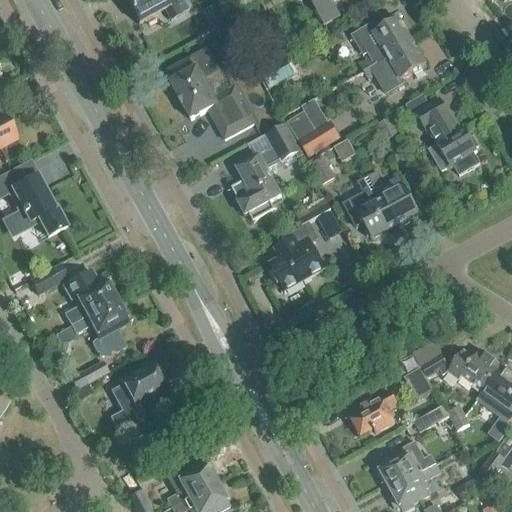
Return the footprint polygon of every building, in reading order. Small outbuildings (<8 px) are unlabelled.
[(189,11),(182,0),(123,0),(138,26),(164,11),(170,22),(189,11)] [(279,4),(285,0),(256,0),(263,11),(279,4)] [(340,0),(304,0),(320,25),(334,18),(327,7),(333,4),(335,7),(342,4),(340,0)] [(388,61),(412,46),(406,35),(409,34),(404,27),(402,28),(398,22),(386,30),(381,21),(351,39),(363,59),(367,56),(370,60),(359,67),(363,74),(388,61)] [(388,61),(363,74),(367,81),(374,77),(386,97),(403,87),(402,84),(414,77),(416,79),(423,75),(422,72),(426,69),(412,46),(388,61)] [(191,61),(169,73),(174,83),(170,85),(191,123),(208,113),(225,142),(255,126),(238,95),(232,98),(212,62),(206,52),(191,61)] [(269,91),(294,78),(285,62),(260,75),(269,91)] [(426,132),(428,131),(450,169),(453,167),(459,177),(480,165),(474,155),(477,153),(475,150),(478,148),(473,139),(470,141),(464,131),(456,135),(447,120),(451,118),(441,101),(427,108),(416,115),(426,132)] [(406,107),(402,109),(389,117),(394,128),(412,117),(406,107)] [(304,115),(286,126),(308,160),(338,141),(330,127),(316,136),(304,115)] [(0,150),(17,142),(4,119),(0,121),(0,150)] [(398,136),(389,121),(381,126),(389,141),(398,136)] [(273,151),(281,164),(300,153),(285,125),(265,136),(273,151)] [(238,204),(246,218),(249,216),(253,224),(275,212),(270,204),(281,198),(266,172),(281,164),(273,151),(236,171),(244,184),(231,191),(238,203),(238,204)] [(307,164),(319,187),(333,179),(321,156),(307,164)] [(32,162),(0,179),(0,202),(10,197),(17,193),(27,212),(20,216),(7,223),(16,238),(43,224),(52,240),(71,230),(59,208),(58,209),(32,162)] [(368,177),(395,227),(398,225),(399,227),(409,222),(408,220),(419,214),(399,177),(383,186),(376,173),(368,177)] [(371,240),(395,227),(368,177),(357,183),(363,194),(343,205),(356,228),(363,224),(364,228),(363,229),(367,236),(369,235),(371,240)] [(311,206),(295,215),(303,228),(332,212),(324,199),(311,206)] [(344,235),(334,217),(322,224),(332,242),(344,235)] [(270,268),(285,295),(326,272),(309,243),(296,250),(288,236),(271,246),(280,262),(270,268)] [(32,285),(38,296),(40,299),(68,282),(59,268),(32,285)] [(70,331),(117,305),(112,296),(113,293),(109,285),(106,285),(105,283),(98,287),(91,275),(70,287),(77,299),(76,299),(81,310),(64,320),(70,331)] [(122,314),(117,305),(70,331),(75,339),(91,330),(98,342),(93,345),(92,347),(97,356),(100,357),(99,360),(110,361),(111,356),(117,356),(126,351),(117,333),(129,326),(128,324),(129,321),(125,314),(122,314)] [(459,382),(462,379),(483,394),(500,373),(490,366),(492,363),(480,354),(474,362),(464,354),(448,374),(459,382)] [(420,371),(423,376),(427,382),(448,369),(441,357),(420,370),(420,371)] [(74,395),(110,375),(103,365),(68,384),(74,395)] [(110,394),(121,415),(110,422),(119,437),(145,422),(137,407),(165,392),(163,387),(164,384),(161,379),(158,379),(152,368),(121,385),(122,387),(110,394)] [(432,393),(420,371),(402,381),(415,402),(432,393)] [(483,394),(474,406),(485,413),(494,401),(506,410),(511,401),(511,377),(510,381),(500,373),(483,394)] [(387,414),(397,409),(390,396),(349,419),(360,440),(373,434),(375,437),(394,427),(387,414)] [(0,419),(9,405),(0,399),(0,419)] [(442,410),(413,426),(418,435),(438,423),(446,437),(455,433),(452,427),(446,418),(442,410)] [(446,418),(452,427),(465,419),(460,410),(446,418)] [(452,427),(455,433),(457,436),(470,428),(465,420),(452,427)] [(390,491),(408,481),(435,466),(430,458),(423,463),(412,443),(398,451),(402,457),(388,465),(387,463),(377,468),(379,472),(378,475),(381,482),(385,482),(390,491)] [(511,454),(506,463),(494,455),(480,474),(491,483),(501,469),(511,476),(511,454)] [(171,511),(216,487),(212,478),(214,477),(209,468),(206,468),(203,464),(193,470),(194,472),(192,473),(187,468),(182,463),(165,481),(174,497),(165,502),(171,511)] [(435,466),(408,481),(390,491),(395,500),(393,503),(397,510),(400,510),(401,511),(408,511),(413,509),(413,508),(430,498),(423,485),(440,475),(435,466)] [(456,491),(462,503),(483,491),(476,479),(456,491)] [(221,496),(216,487),(171,511),(189,511),(192,510),(193,511),(224,511),(228,510),(226,506),(228,503),(224,496),(221,496)] [(128,501),(134,511),(151,511),(141,492),(128,501)]
